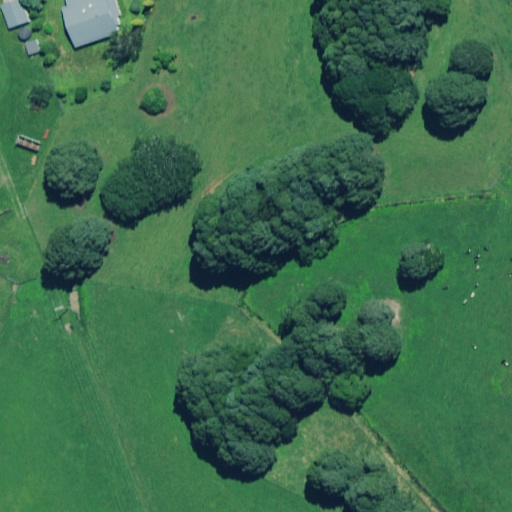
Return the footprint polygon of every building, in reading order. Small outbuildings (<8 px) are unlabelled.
[(30,23),(21,0),(2,7),(10,30),(30,23)] [(67,0),(70,8),(64,10),(77,49),(121,34),(116,17),(121,16),(115,0),(67,0)] [(40,52),(36,40),(25,44),(29,56),(40,52)] [(28,99),(23,93),(10,104),(16,110),(28,99)] [(40,146),(22,138),(19,145),(37,153),(40,146)]
